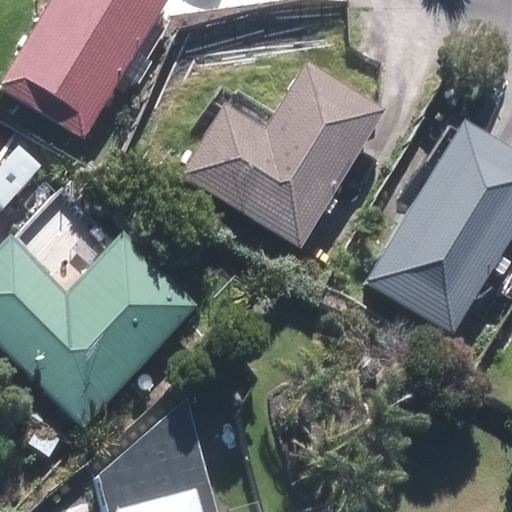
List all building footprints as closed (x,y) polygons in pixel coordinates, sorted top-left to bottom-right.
[(42,0),(0,74),(0,95),(76,139),(156,0),(42,0)] [(211,114),(171,180),(289,252),(371,120),(291,71),(250,138),(211,114)] [(355,288),(443,337),(511,214),(511,170),(442,132),(355,288)] [(0,246),(0,361),(75,432),(189,311),(112,239),(55,299),(0,246)] [(205,511),(178,408),(91,478),(100,511),(205,511)]
